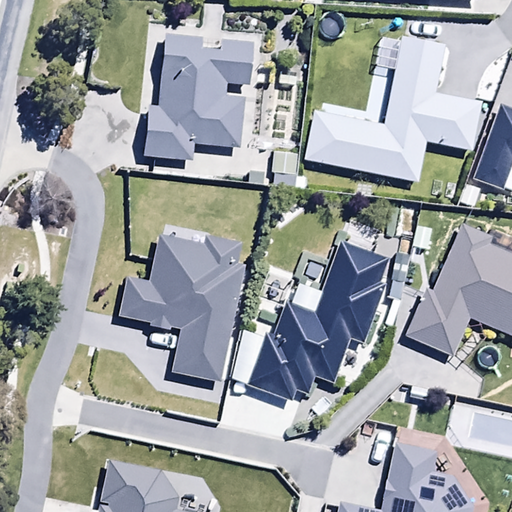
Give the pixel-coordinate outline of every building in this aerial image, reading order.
[(203,50),(164,47),(159,113),(149,112),(146,162),(191,165),(192,147),(238,150),(241,109),(224,108),(225,88),(249,90),(252,52),(222,50),(221,63),(202,62),(203,50)] [(500,199),(511,172),(511,117),(500,113),(470,187),(500,199)] [(452,365),(469,324),(511,342),(511,267),(487,257),(491,247),(463,234),(433,303),(422,298),(402,344),(452,365)] [(468,511),(454,485),(429,479),(433,463),(396,454),(381,511),(344,511),(323,507),(322,511),(468,511)] [(107,469),(98,511),(177,511),(179,503),(161,478),(107,469)]
